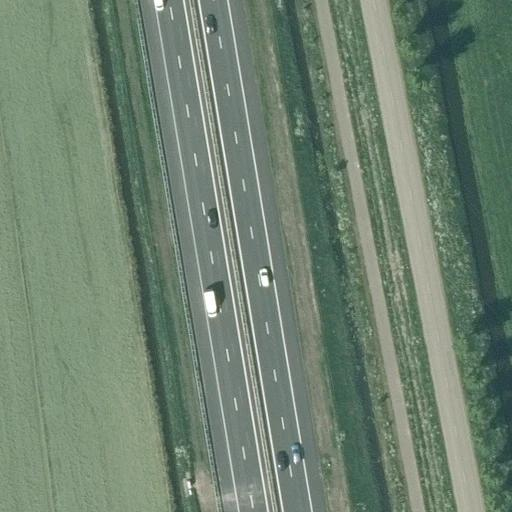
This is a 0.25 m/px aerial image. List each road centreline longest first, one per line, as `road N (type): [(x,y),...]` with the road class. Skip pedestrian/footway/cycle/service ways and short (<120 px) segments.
road 1 (tertiary): [(474,511),(378,0)]
road 2 (motorway): [(310,511),(221,0)]
road 3 (motorway): [(163,0),(247,511)]
